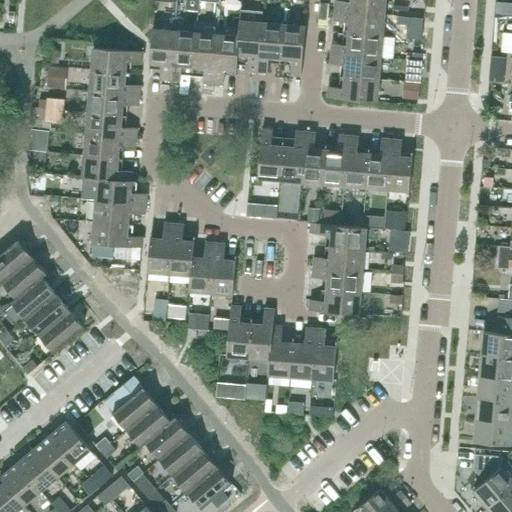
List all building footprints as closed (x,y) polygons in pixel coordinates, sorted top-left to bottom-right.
[(385,15),(385,0),(346,0),(347,1),(336,0),(335,10),(385,15)] [(239,36),(237,60),(238,60),(249,60),(248,71),(258,72),(262,22),(263,12),(241,10),(240,20),(240,21),(239,36)] [(383,36),(385,15),(335,10),(334,21),(345,21),(344,33),(383,36)] [(280,63),(284,24),(262,22),(258,72),(268,72),(269,62),(280,63)] [(306,26),(305,26),(284,24),(280,63),(292,64),(291,74),(301,75),(306,26)] [(423,39),(423,38),(423,27),(414,27),(413,38),(423,39)] [(170,80),(175,31),(153,29),(150,68),(161,69),(161,79),(170,80)] [(193,71),(196,33),(175,31),(170,80),(180,81),(181,71),(193,71)] [(214,84),(218,34),(196,33),(193,71),(204,72),(204,83),(214,84)] [(381,58),(383,36),(344,33),(343,44),(333,44),(332,54),(381,58)] [(239,36),(218,34),(214,84),(224,84),(224,74),(237,75),(238,60),(237,60),(239,36)] [(143,52),(96,48),(94,47),(92,69),(131,73),(132,61),(142,62),(143,52)] [(379,79),(381,58),(332,54),(331,64),(341,64),(340,76),(379,79)] [(52,80),(71,81),(73,58),(53,57),(52,80)] [(130,84),(131,73),(92,69),(90,91),(139,95),(140,85),(130,84)] [(419,82),(420,72),(411,71),(410,76),(405,76),(404,81),(418,82),(419,82)] [(377,101),(379,79),(340,76),(339,87),(329,86),(328,97),(377,101)] [(419,82),(418,82),(404,81),(402,98),(417,100),(418,96),(419,82)] [(48,114),(68,115),(69,90),(49,89),(48,114)] [(139,105),(139,95),(90,91),(88,112),(127,116),(128,104),(139,105)] [(126,127),(127,116),(88,112),(87,134),(136,138),(137,128),(126,127)] [(272,140),(273,129),(263,129),(258,177),(280,179),(284,141),(272,140)] [(302,181),(306,132),(296,131),(295,142),(284,141),(280,179),(302,181)] [(315,143),(316,133),(306,132),(302,181),(323,183),(327,144),(315,143)] [(135,148),(136,138),(87,134),(85,155),(124,159),(125,147),(135,148)] [(345,185),(349,136),(339,135),(338,145),(327,144),(323,183),(345,185)] [(358,147),(359,137),(349,136),(345,185),(366,187),(369,148),(358,147)] [(388,189),(392,140),(382,139),(381,149),(369,148),(366,187),(388,189)] [(401,151),(402,140),(392,140),(388,189),(410,191),(413,152),(401,151)] [(123,170),(124,159),(85,155),(83,178),(98,179),(98,178),(132,181),(132,180),(133,171),(123,170)] [(132,180),(132,181),(98,178),(98,179),(97,200),(146,204),(147,194),(136,193),(137,181),(132,180)] [(275,201),(262,199),(260,215),(274,217),(275,201)] [(145,214),(146,204),(97,200),(95,221),(134,224),(135,213),(145,214)] [(340,210),(324,209),(323,221),(339,223),(340,210)] [(297,220),(298,212),(287,212),(287,219),(297,220)] [(401,230),(403,219),(385,218),(385,229),(401,230)] [(93,243),(92,254),(121,257),(122,246),(126,246),(127,246),(137,247),(142,247),(143,237),(133,236),(134,224),(95,221),(94,229),(93,243)] [(170,273),(174,224),(164,223),(163,233),(151,232),(149,260),(148,271),(170,273)] [(366,227),(320,223),(317,223),(316,234),(326,234),(326,246),(365,249),(366,227)] [(183,235),(184,225),(174,224),(170,273),(191,275),(193,251),(194,252),(195,236),(183,235)] [(0,278),(3,282),(33,257),(18,240),(0,255),(0,278)] [(405,249),(406,241),(396,241),(395,248),(405,249)] [(211,292),(216,243),(206,242),(205,252),(194,252),(193,251),(191,275),(189,290),(211,292)] [(225,254),(226,244),(216,243),(211,292),(233,294),(237,255),(225,254)] [(363,271),(365,249),(326,246),(325,258),(314,257),(313,267),(363,271)] [(42,277),(47,274),(33,257),(3,282),(16,298),(17,299),(42,277)] [(403,274),(404,266),(395,266),(395,274),(403,274)] [(361,292),(363,271),(313,267),(313,277),(323,277),(322,289),(361,292)] [(402,282),(403,274),(395,274),(394,282),(402,282)] [(56,293),(42,277),(17,299),(16,298),(12,302),(26,319),(56,293)] [(359,314),(361,292),(322,289),(321,301),(311,300),(310,310),(359,314)] [(40,336),(70,310),(56,293),(26,319),(40,336)] [(167,299),(155,298),(153,319),(166,320),(167,299)] [(511,312),(511,300),(499,299),(498,311),(511,312)] [(187,317),(188,301),(175,300),(174,316),(187,317)] [(241,317),(242,307),(231,306),(227,355),(249,357),(252,318),(241,317)] [(274,325),(275,310),(265,309),(264,319),(252,318),(249,357),(270,359),(273,325),(274,325)] [(54,352),(84,327),(70,310),(40,336),(54,352)] [(355,330),(356,317),(341,316),(340,329),(355,330)] [(511,317),(497,316),(496,332),(484,331),(482,354),(511,356),(511,317)] [(208,330),(209,319),(189,317),(188,328),(208,330)] [(283,326),(274,325),(273,325),(270,359),(268,375),(291,376),(294,337),(282,336),(283,326)] [(0,340),(10,333),(4,326),(0,329),(0,340)] [(312,378),(316,329),(306,328),(305,338),(294,337),(291,376),(312,378)] [(325,340),(326,330),(316,329),(312,378),(334,380),(337,341),(325,340)] [(10,333),(0,340),(0,341),(5,348),(15,339),(10,333)] [(511,356),(482,354),(480,376),(511,378),(511,356)] [(28,374),(38,366),(32,359),(22,368),(28,374)] [(511,378),(480,376),(478,397),(511,400),(511,378)] [(237,398),(238,383),(223,383),(222,397),(237,398)] [(127,430),(157,404),(143,387),(113,413),(127,430)] [(266,400),(267,394),(267,393),(257,392),(256,400),(266,400)] [(511,400),(478,397),(477,419),(511,421),(511,400)] [(171,421),(171,420),(157,404),(127,430),(142,447),(146,443),(146,442),(171,421)] [(324,418),(324,408),(310,407),(310,416),(324,418)] [(160,459),(190,433),(175,416),(171,420),(171,421),(146,442),(146,443),(160,459)] [(511,436),(511,427),(511,421),(477,419),(475,441),(510,445),(511,444),(511,443),(511,436)] [(74,463),(91,449),(67,421),(50,435),(74,463)] [(174,475),(204,450),(190,433),(160,459),(174,475)] [(58,477),(74,463),(50,435),(34,449),(47,465),(58,477)] [(101,452),(111,444),(105,437),(96,445),(101,452)] [(116,450),(111,444),(101,452),(107,458),(116,450)] [(58,477),(47,465),(34,449),(17,463),(41,491),(58,477)] [(204,450),(174,475),(178,481),(183,487),(187,492),(218,466),(204,450)] [(501,467),(502,457),(475,454),(474,469),(484,481),(474,490),(489,508),(511,488),(511,479),(501,467)] [(25,505),(41,491),(17,463),(1,477),(4,482),(5,482),(25,505)] [(134,481),(143,472),(138,466),(128,474),(134,481)] [(218,466),(187,492),(202,509),(232,483),(218,466)] [(143,472),(134,481),(139,487),(149,479),(143,472)] [(88,480),(96,489),(103,484),(94,474),(88,480)] [(121,476),(104,490),(113,500),(130,486),(121,476)] [(316,496),(327,506),(344,486),(333,476),(316,496)] [(90,495),(96,489),(88,480),(81,485),(90,495)] [(25,505),(5,482),(4,482),(0,485),(0,509),(2,511),(25,511),(29,509),(25,505)] [(511,511),(511,488),(489,508),(492,511),(511,511)] [(387,511),(395,506),(381,489),(353,511),(387,511)] [(106,505),(113,500),(104,490),(98,495),(106,505)] [(224,491),(212,501),(217,508),(229,498),(224,491)] [(60,496),(51,503),(52,504),(53,506),(58,511),(68,511),(71,510),(61,497),(60,496)] [(401,511),(412,503),(406,497),(395,506),(387,511),(401,511)] [(159,511),(163,511),(171,505),(166,499),(156,507),(159,511)]
